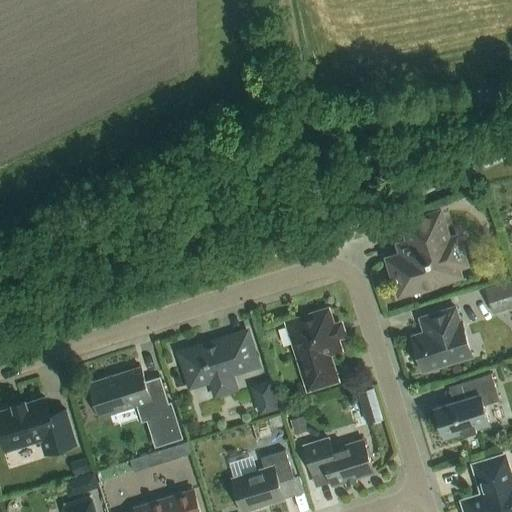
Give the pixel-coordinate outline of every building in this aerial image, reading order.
[(461,274),(458,266),(465,264),(459,245),(450,248),(439,213),(404,224),(410,241),(400,244),(403,255),(389,259),(400,294),(461,274)] [(511,281),(511,280),(486,288),(494,313),(511,307),(511,281)] [(328,353),(340,350),(333,327),(335,327),(329,307),(310,313),(310,316),(288,323),(309,388),(336,380),(328,353)] [(422,370),(472,354),(462,323),(461,323),(455,307),(420,318),(425,334),(413,338),(422,370)] [(234,388),(231,378),(229,372),(256,364),(248,339),(232,344),(231,338),(193,350),(193,351),(188,352),(190,358),(189,358),(191,363),(186,365),(192,384),(202,381),(211,378),(216,394),(234,388)] [(154,409),(168,404),(160,377),(146,382),(141,367),(89,383),(100,417),(152,401),(154,409)] [(484,405),(500,400),(491,373),(461,383),(465,398),(435,407),(445,438),(463,432),(464,435),(477,431),(477,428),(490,424),(484,405)] [(251,386),(260,414),(281,408),(272,379),(251,386)] [(50,452),(76,443),(66,410),(50,415),(45,397),(26,403),(25,400),(13,404),(14,407),(0,411),(0,429),(6,450),(46,437),(50,452)] [(290,419),(294,433),(308,429),(304,415),(290,419)] [(332,485),(374,472),(364,440),(324,452),(320,441),(304,446),(313,474),(327,469),(332,485)] [(187,443),(174,446),(178,458),(190,454),(187,443)] [(279,482),(294,478),(286,450),(261,457),(265,469),(233,479),(242,511),(246,511),(261,507),(261,506),(284,498),(279,482)] [(71,462),(75,475),(90,470),(87,457),(71,462)] [(467,511),(511,511),(511,484),(504,457),(476,466),(485,496),(465,502),(467,511)] [(95,471),(82,475),(86,487),(99,483),(95,471)] [(200,511),(193,489),(136,507),(137,511),(133,511),(200,511)] [(95,511),(92,499),(64,508),(65,511),(95,511)]
